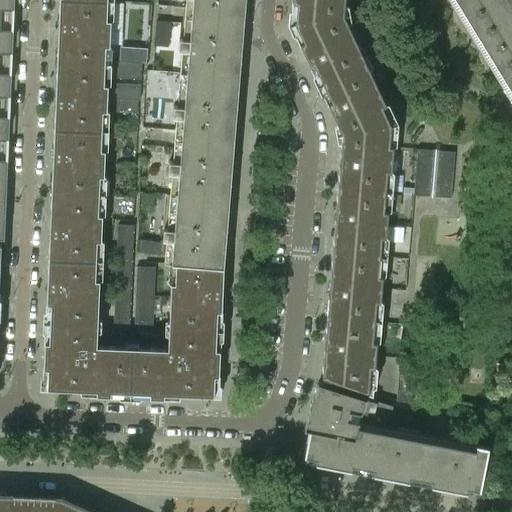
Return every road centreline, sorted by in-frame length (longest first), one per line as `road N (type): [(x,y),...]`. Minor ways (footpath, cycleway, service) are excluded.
road 1 (residential): [(275,408),(289,367),(312,134),(263,29),(267,0)]
road 2 (residential): [(34,0),(16,412)]
road 3 (residential): [(275,408),(249,424),(16,412)]
